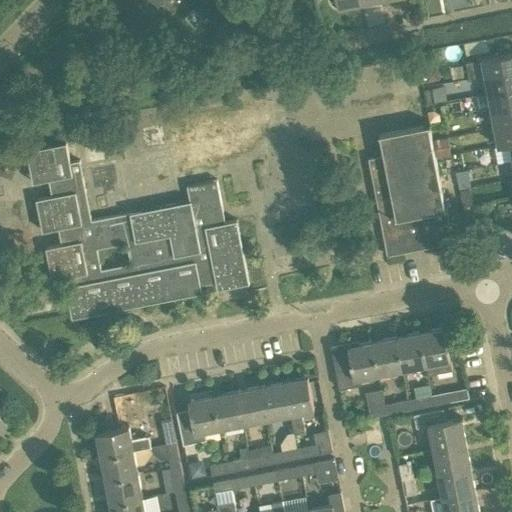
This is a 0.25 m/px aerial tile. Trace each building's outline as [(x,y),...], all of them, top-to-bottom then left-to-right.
[(170,11),(179,0),(152,0),(158,5),(161,2),(170,11)] [(485,76),(511,70),(511,51),(481,57),(485,76)] [(488,93),(511,88),(511,70),(485,76),(488,93)] [(491,110),(511,106),(511,88),(488,93),(491,110)] [(216,281),(217,288),(249,282),(237,219),(225,221),(217,179),(209,138),(263,128),(258,104),(174,120),(178,144),(190,199),(91,219),(79,159),(70,161),(66,142),(26,150),(33,182),(54,178),(57,194),(36,198),(42,230),(69,225),(72,241),(45,246),(52,279),(67,276),(69,284),(65,285),(72,317),(202,291),(200,284),(216,281)] [(494,127),(511,124),(511,106),(491,110),(494,127)] [(430,125),(430,123),(378,134),(379,135),(380,135),(383,154),(368,157),(387,255),(404,251),(403,246),(432,240),(434,246),(453,242),(446,207),(445,207),(429,125),(430,125)] [(511,142),(511,124),(494,127),(498,145),(509,143),(511,142)] [(426,364),(428,374),(452,369),(449,355),(459,353),(453,325),(420,331),(426,364)] [(402,369),(426,364),(420,331),(396,336),(402,369)] [(378,373),(402,369),(396,336),(372,341),(378,373)] [(365,376),(378,373),(372,341),(347,345),(351,365),(336,368),(340,387),(359,384),(365,376)] [(284,380),(290,413),(291,413),(294,432),(306,430),(302,411),(314,408),(307,376),(284,380)] [(266,418),(290,413),(284,380),(260,385),(266,418)] [(243,422),(266,418),(260,385),(236,390),(243,422)] [(432,394),(434,404),(457,400),(455,389),(432,394)] [(219,427),(243,422),(236,390),(212,394),(219,427)] [(204,430),(219,427),(212,394),(188,399),(193,428),(181,430),(184,444),(206,440),(204,430)] [(410,409),(434,404),(432,394),(408,398),(410,409)] [(386,413),(410,409),(408,398),(384,403),(386,413)] [(370,416),(386,413),(384,403),(368,406),(370,416)] [(433,449),(466,442),(461,417),(445,421),(442,409),(413,414),(416,428),(428,426),(433,449)] [(166,444),(176,442),(171,417),(161,419),(166,444)] [(101,457),(133,450),(151,446),(149,435),(131,439),(128,426),(96,432),(101,457)] [(296,448),(298,457),(332,450),(327,428),(314,431),(316,443),(297,447),(297,448),(296,448)] [(171,468),(181,466),(176,442),(166,444),(170,467),(170,468),(171,467),(171,468)] [(438,472),(471,466),(466,442),(433,449),(438,472)] [(240,448),(241,458),(226,461),(225,462),(227,471),(251,467),(249,456),(250,456),(248,446),(240,448)] [(274,462),(298,457),(296,448),(297,448),(297,447),(273,452),(272,452),(274,462)] [(105,480),(138,474),(133,450),(101,457),(105,480)] [(249,456),(251,467),(274,462),(272,452),(273,452),(250,456),(249,456)] [(299,464),(301,475),(316,472),(318,482),(338,477),(334,457),(299,464)] [(212,474),(227,471),(225,462),(226,461),(210,464),(212,474)] [(401,480),(413,477),(410,461),(398,463),(401,480)] [(277,479),(301,475),(299,464),(275,469),(277,479)] [(176,492),(185,490),(181,466),(171,468),(171,467),(170,468),(170,467),(161,468),(166,493),(175,491),(176,491),(176,492)] [(442,497),(476,490),(471,466),(438,472),(442,497)] [(256,484),(277,479),(275,469),(254,473),(256,484)] [(232,489),(256,484),(254,473),(230,478),(232,489)] [(110,503),(143,497),(138,474),(105,480),(110,503)] [(413,477),(401,480),(404,495),(416,493),(413,477)] [(215,492),(232,489),(230,478),(213,481),(215,492)] [(189,511),(185,490),(176,492),(176,491),(175,491),(178,511),(189,511)] [(445,511),(480,511),(476,490),(442,497),(445,511)] [(308,507),(309,511),(345,511),(341,491),(329,494),(331,503),(308,507)] [(111,511),(145,511),(143,497),(110,503),(111,511)] [(235,511),(233,500),(216,503),(217,507),(206,509),(206,511),(235,511)] [(284,511),(285,511),(283,500),(272,502),(274,511),(284,511)]
